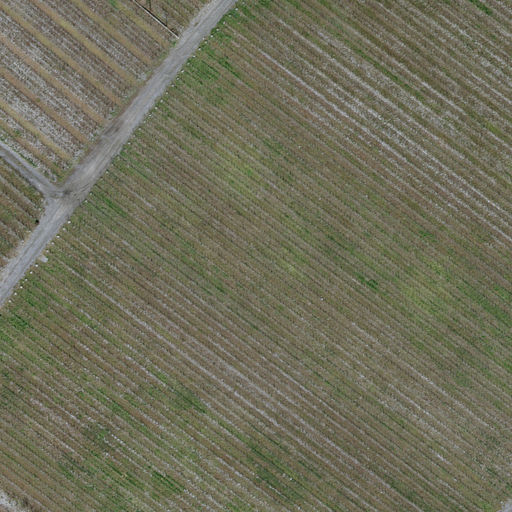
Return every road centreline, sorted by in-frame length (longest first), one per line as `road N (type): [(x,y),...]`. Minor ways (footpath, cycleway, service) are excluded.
road 1 (track): [(235,0),(74,207)]
road 2 (track): [(74,207),(0,305)]
